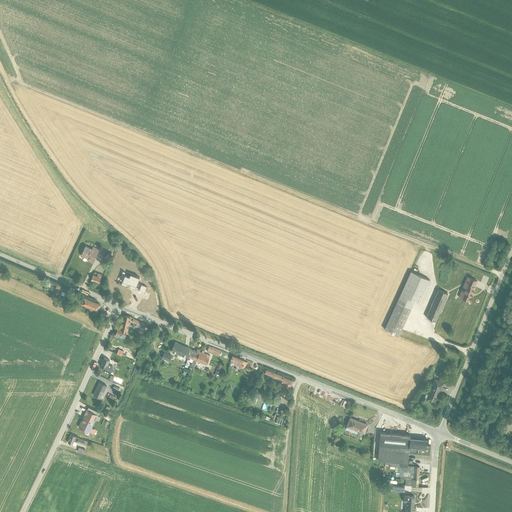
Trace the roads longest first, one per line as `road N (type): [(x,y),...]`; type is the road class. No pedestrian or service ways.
road 1 (unclassified): [(439,433),(118,306)]
road 2 (track): [(502,275),(250,174)]
road 3 (unclassified): [(22,511),(118,306)]
road 4 (unclassified): [(439,433),(511,250)]
road 5 (unclassified): [(118,306),(0,255)]
